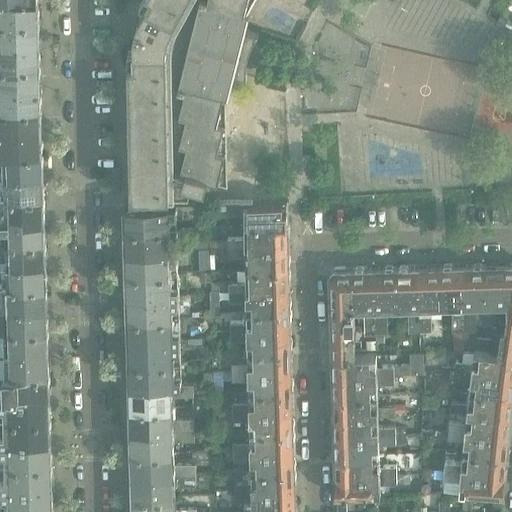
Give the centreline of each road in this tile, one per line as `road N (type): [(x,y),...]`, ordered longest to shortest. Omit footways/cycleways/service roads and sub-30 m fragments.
road 1 (residential): [(96,511),(79,0)]
road 2 (residential): [(316,511),(310,245),(511,239)]
